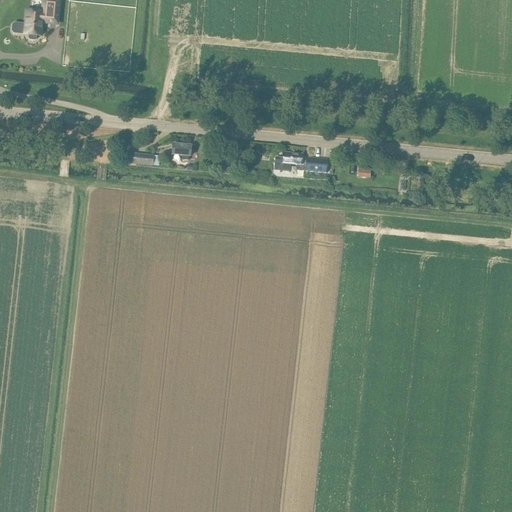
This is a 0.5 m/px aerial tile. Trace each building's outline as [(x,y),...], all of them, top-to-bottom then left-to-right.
[(29,39),(30,40),(35,41),(37,39),(37,36),(41,36),(42,22),(57,24),(59,10),(59,0),(41,0),(40,12),(27,11),(25,35),(29,35),(29,39)] [(173,144),(172,156),(182,157),(181,160),(188,161),(188,157),(190,158),(191,146),(173,144)] [(275,164),(274,171),(290,173),(290,165),(297,166),(296,170),(304,170),(304,172),(326,174),(327,162),(327,160),(305,158),(305,161),(302,161),(303,155),(283,153),(282,158),(275,158),(275,164)] [(126,164),(136,165),(152,166),(153,156),(127,154),(126,164)] [(369,178),(370,170),(358,169),(358,178),(369,178)]
